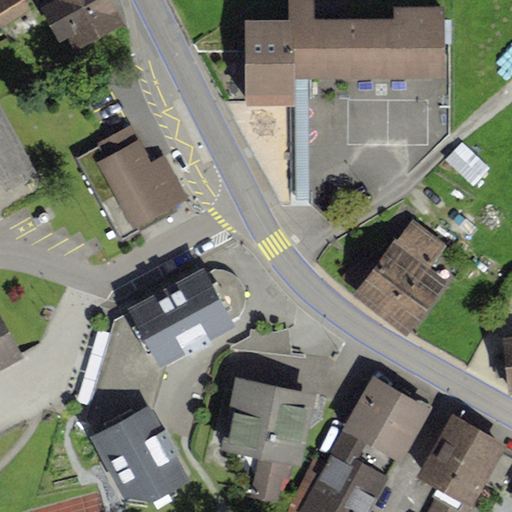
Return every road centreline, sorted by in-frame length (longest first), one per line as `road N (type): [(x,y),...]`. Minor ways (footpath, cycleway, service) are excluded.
road 1 (secondary): [(511,415),(326,304),(285,261),(253,209)]
road 2 (residential): [(253,209),(105,279),(0,255)]
road 3 (secondary): [(253,209),(147,0)]
